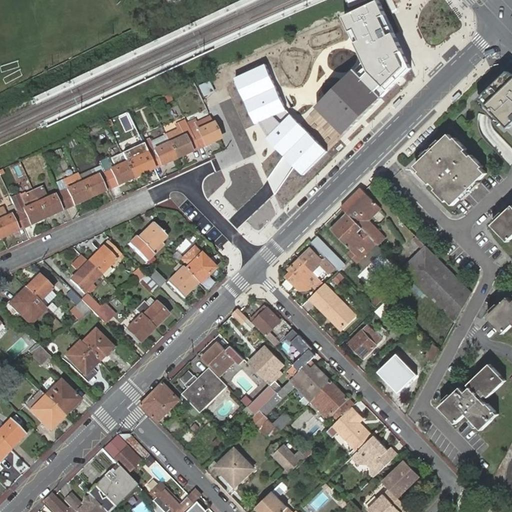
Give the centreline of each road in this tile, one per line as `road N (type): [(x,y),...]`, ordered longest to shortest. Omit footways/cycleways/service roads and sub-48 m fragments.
road 1 (residential): [(254,271),(495,31)]
road 2 (residential): [(254,271),(456,485),(430,511)]
road 3 (residential): [(0,266),(184,180)]
road 4 (residential): [(121,402),(254,271)]
road 5 (residential): [(10,511),(121,402)]
road 6 (residential): [(229,511),(121,402)]
